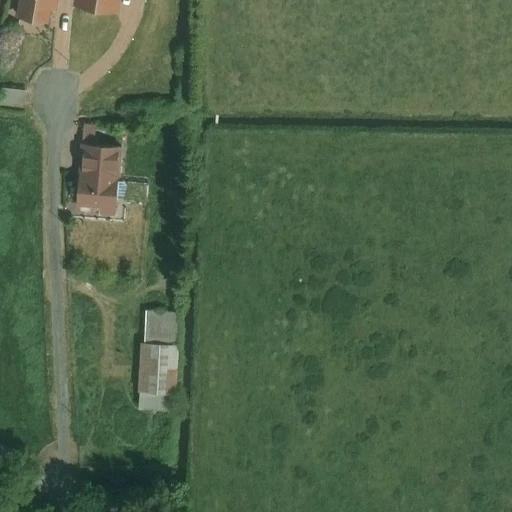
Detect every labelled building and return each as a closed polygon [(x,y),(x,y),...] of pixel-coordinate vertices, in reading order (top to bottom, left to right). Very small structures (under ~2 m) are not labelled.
[(57,0),(18,0),(16,17),(54,22),(57,0)] [(120,0),(78,0),(78,6),(119,11),(120,0)] [(2,84),(0,101),(29,105),(31,88),(2,84)] [(120,146),(84,143),(79,203),(115,205),(120,146)] [(178,342),(145,341),(145,389),(178,390),(178,342)]
